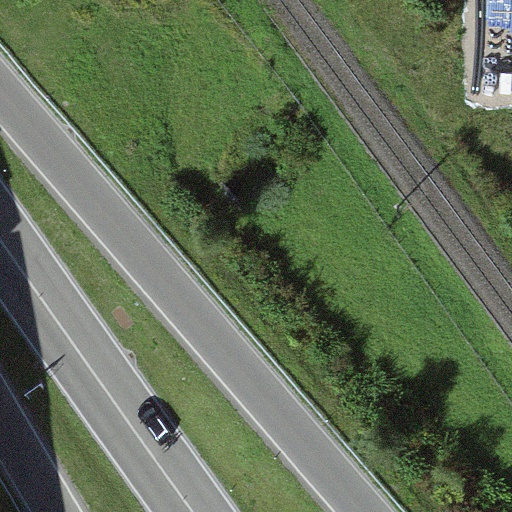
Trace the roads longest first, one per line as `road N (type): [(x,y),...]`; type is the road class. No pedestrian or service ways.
road 1 (trunk): [(364,511),(0,89)]
road 2 (trunk): [(0,238),(191,511)]
